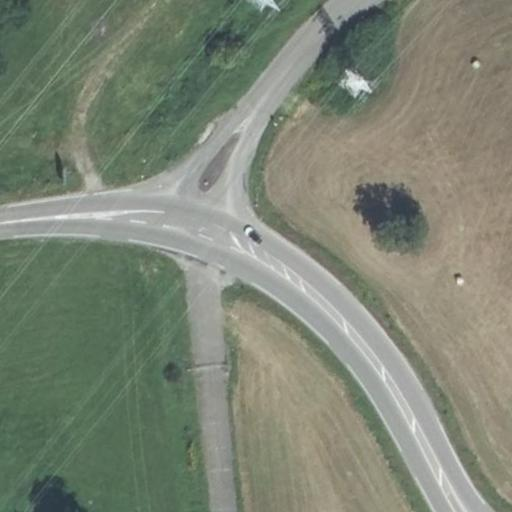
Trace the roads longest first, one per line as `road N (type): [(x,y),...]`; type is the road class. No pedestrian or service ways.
road 1 (secondary): [(210,231),(264,256),(322,299),(381,369),(460,511)]
road 2 (unclassified): [(264,94),(152,215)]
road 3 (secondary): [(0,224),(152,215)]
road 4 (unclassified): [(210,231),(264,94)]
road 5 (unclassified): [(353,0),(264,94)]
